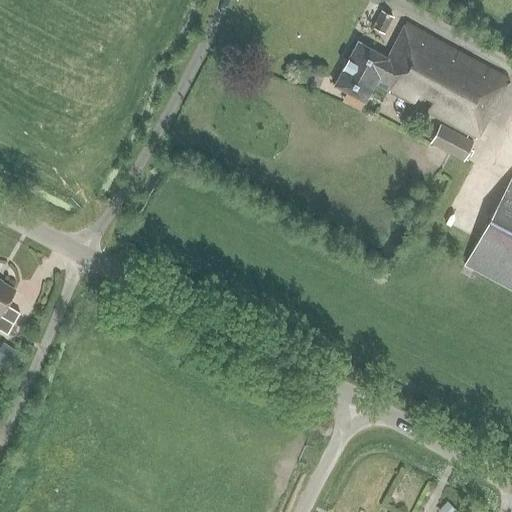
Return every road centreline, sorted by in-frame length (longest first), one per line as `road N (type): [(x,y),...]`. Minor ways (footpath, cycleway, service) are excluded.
road 1 (tertiary): [(358,401),(0,212)]
road 2 (tertiary): [(511,479),(358,401)]
road 3 (unclassified): [(302,511),(358,401)]
